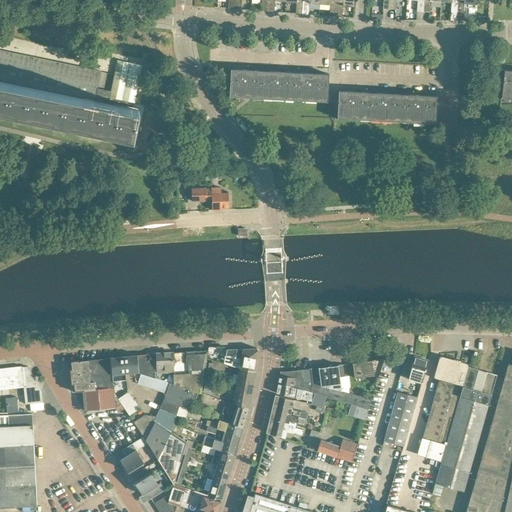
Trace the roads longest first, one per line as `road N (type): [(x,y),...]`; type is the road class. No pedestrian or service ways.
road 1 (unclassified): [(30,348),(273,330)]
road 2 (unclassified): [(511,330),(273,330)]
road 3 (residential): [(271,219),(264,187),(200,95),(186,22)]
road 4 (unclassified): [(135,511),(30,348)]
road 5 (residential): [(186,22),(0,0)]
road 6 (residential): [(229,511),(273,330)]
road 7 (residential): [(339,76),(446,82),(449,33)]
road 8 (residential): [(326,30),(186,22)]
road 9 (residential): [(326,30),(323,61),(216,55)]
